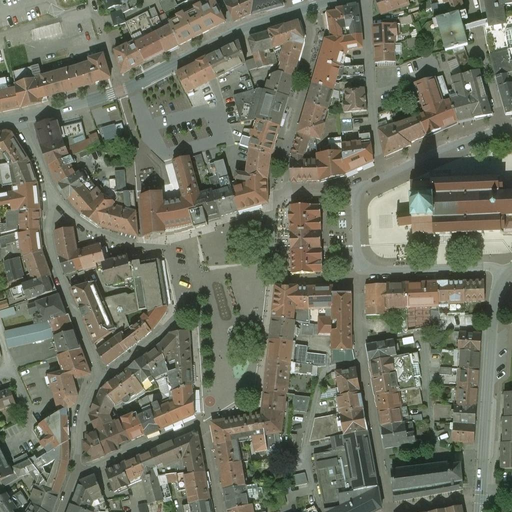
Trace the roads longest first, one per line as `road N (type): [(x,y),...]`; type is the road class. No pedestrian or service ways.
road 1 (residential): [(50,190),(100,234),(165,253),(177,312),(99,379)]
road 2 (residential): [(355,192),(278,200),(270,271),(276,279),(362,270)]
road 3 (residential): [(507,275),(492,327),(479,511)]
road 4 (residential): [(121,90),(235,32),(328,0)]
road 5 (residential): [(50,190),(54,263),(99,379)]
road 6 (residential): [(362,0),(382,176)]
road 7 (unknown): [(276,279),(224,405),(203,423)]
road 8 (residential): [(362,270),(493,266),(507,275)]
road 9 (residential): [(99,379),(86,399),(60,511)]
road 10 (residential): [(466,0),(500,130)]
road 11 (residential): [(500,130),(382,176)]
